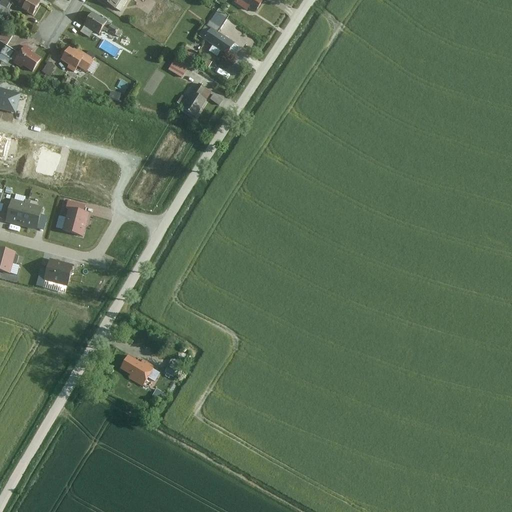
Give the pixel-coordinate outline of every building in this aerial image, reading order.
[(18,1),(15,0),(2,0),(1,5),(13,11),(18,1)] [(41,6),(29,0),(22,0),(18,9),(35,18),(41,6)] [(124,0),(99,0),(97,4),(116,15),(124,0)] [(234,0),(232,4),(254,19),(265,2),(263,0),(234,0)] [(120,31),(91,14),(79,33),(87,38),(90,32),(100,38),(104,32),(115,39),(120,31)] [(226,22),(214,15),(206,26),(218,34),(226,22)] [(230,47),(207,32),(201,42),(223,57),(230,47)] [(11,38),(4,33),(0,38),(0,40),(6,45),(11,38)] [(41,59),(24,48),(14,65),(31,76),(41,59)] [(91,58),(73,48),(69,54),(78,59),(75,64),(84,70),(91,58)] [(12,55),(3,49),(0,53),(0,59),(7,63),(12,55)] [(69,54),(63,52),(57,63),(71,70),(75,64),(78,59),(69,54)] [(188,70),(174,61),(168,71),(181,80),(188,70)] [(213,96),(198,87),(181,114),(196,124),(213,96)] [(0,88),(0,109),(15,113),(20,94),(0,88)] [(0,138),(0,156),(4,158),(9,141),(0,138)] [(21,207),(8,204),(2,227),(18,231),(25,205),(22,205),(21,207)] [(28,205),(25,205),(18,231),(34,236),(40,211),(27,208),(28,205)] [(82,209),(66,205),(64,213),(69,214),(81,217),(82,209)] [(81,217),(69,214),(63,236),(80,240),(85,217),(81,217)] [(13,256),(0,253),(0,279),(7,281),(13,256)] [(70,269),(48,264),(45,274),(42,285),(64,291),(70,269)] [(45,274),(38,272),(33,289),(40,291),(42,285),(45,274)] [(139,367),(126,359),(119,370),(130,376),(127,381),(145,391),(157,371),(142,362),(139,367)]
